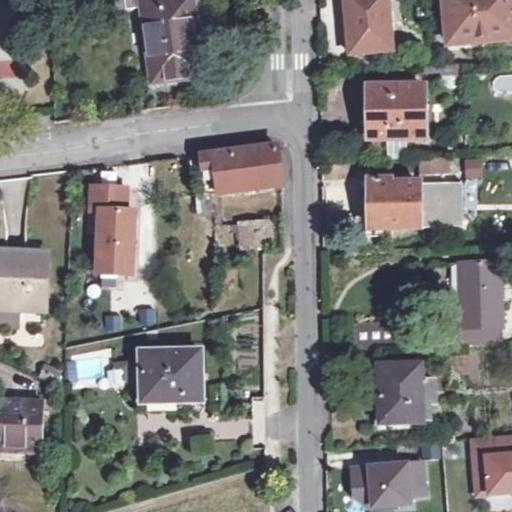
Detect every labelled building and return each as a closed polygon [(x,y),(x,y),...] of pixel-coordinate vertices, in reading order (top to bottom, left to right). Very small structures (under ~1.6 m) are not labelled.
[(125,0),(127,9),(143,7),(154,83),(208,75),(196,0),(125,0)] [(346,0),(351,55),(391,51),(388,21),(392,21),(390,0),(346,0)] [(511,0),(436,0),(440,49),(511,44),(511,0)] [(0,62),(0,81),(9,79),(3,61),(0,62)] [(465,64),(443,66),(445,91),(466,89),(465,64)] [(373,114),(380,113),(381,140),(425,140),(425,88),(372,89),(373,114)] [(281,150),(205,160),(210,197),(286,187),(281,150)] [(418,157),(417,176),(450,176),(450,158),(418,157)] [(481,179),(479,159),(462,161),(464,181),(481,179)] [(395,184),(395,181),(375,181),(376,229),(459,227),(458,183),(395,184)] [(129,191),(94,189),(93,213),(102,214),(100,276),(135,278),(137,214),(128,214),(129,191)] [(243,228),(246,251),(274,248),(271,225),(243,228)] [(2,309),(48,311),(50,254),(4,252),(2,309)] [(461,332),(505,330),(503,262),(459,264),(461,332)] [(357,350),(398,348),(396,322),(355,324),(357,350)] [(144,394),(185,394),(185,405),(207,405),(207,352),(144,352),(144,394)] [(106,354),(71,358),(74,389),(110,385),(106,354)] [(383,424),(427,423),(425,365),(381,367),(383,424)] [(0,452),(9,453),(9,449),(45,450),(47,403),(0,401),(0,452)] [(481,460),(511,456),(511,437),(468,442),(475,500),(486,499),(481,460)] [(486,499),(511,495),(511,456),(481,460),(486,499)] [(423,462),(348,467),(350,507),(366,506),(366,511),(368,511),(410,509),(409,499),(426,498),(423,462)]
